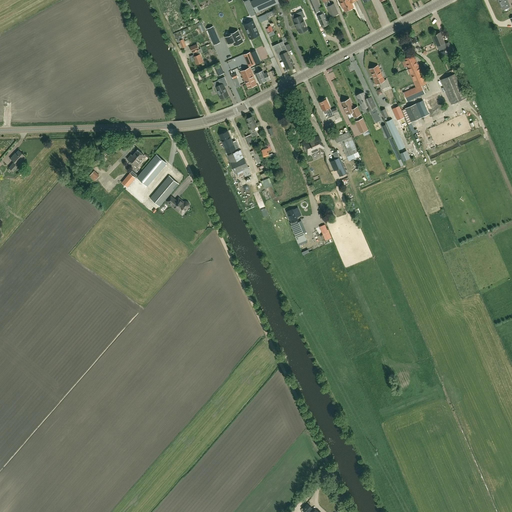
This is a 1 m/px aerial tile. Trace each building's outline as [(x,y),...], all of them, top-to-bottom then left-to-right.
[(249,0),(246,0),(245,1),(251,15),(256,13),(249,0)] [(254,0),(251,1),(257,13),(279,3),(277,0),(254,0)] [(317,0),(310,0),(322,27),(329,24),(324,13),(321,14),(320,13),(319,14),(318,11),(319,11),(318,7),(320,6),(317,0)] [(322,0),(326,7),(327,7),(331,16),(338,13),(334,3),(331,5),(329,1),(329,0),(322,0)] [(353,7),(351,2),(355,0),(340,0),(341,2),(340,3),(342,7),(343,7),(345,11),(349,9),(349,10),(353,8),(352,7),(353,7)] [(501,0),(503,4),(501,5),(503,10),(509,7),(506,0),(501,0)] [(299,16),(293,19),(299,33),(307,30),(302,18),(305,17),(302,11),(297,13),(299,16)] [(262,23),(271,20),(269,14),(260,17),(262,23)] [(253,21),(244,25),(250,39),(259,34),(253,21)] [(230,35),(225,37),(228,44),(233,42),(235,45),(243,42),(238,31),(230,34),(230,35)] [(446,48),(444,43),(445,43),(440,32),(433,35),(437,46),(439,51),(446,48)] [(279,43),(273,46),(276,53),(277,56),(280,55),(282,59),(286,69),(294,65),(287,51),(285,46),(281,47),(279,43)] [(200,54),(200,52),(202,51),(200,49),(199,49),(197,44),(190,47),(191,47),(190,48),(191,50),(193,52),(195,51),(196,56),(194,56),(196,59),(195,60),(197,64),(203,61),(200,54)] [(248,52),(243,54),(249,66),(254,64),(248,52)] [(413,55),(405,59),(409,69),(408,69),(416,87),(403,93),(407,101),(425,94),(421,85),(427,83),(418,64),(418,65),(413,55)] [(378,66),(370,69),(377,84),(379,83),(382,89),(389,86),(386,79),(384,80),(378,66)] [(250,68),(241,72),(245,82),(246,82),(248,88),(256,85),(253,77),(254,76),(250,69),(250,68)] [(264,74),(263,70),(255,73),(260,83),(270,79),(268,72),(264,74)] [(441,80),(452,104),(467,97),(456,73),(441,80)] [(221,85),(216,87),(221,98),(228,95),(224,87),(228,85),(224,77),(218,80),(221,85)] [(241,86),(237,78),(233,80),(236,88),(241,86)] [(411,122),(422,117),(444,108),(443,105),(446,104),(441,92),(423,100),(424,102),(417,105),(416,103),(405,108),(411,122)] [(362,110),(366,108),(370,106),(371,108),(375,106),(372,99),(369,100),(368,99),(367,99),(364,93),(357,96),(361,105),(360,106),(362,110)] [(326,99),(319,102),(325,114),(329,113),(328,111),(331,110),(333,114),(338,111),(336,107),(331,110),(330,108),(326,99)] [(361,113),(357,106),(353,108),(349,99),(342,102),(345,109),(345,110),(347,113),(352,111),(354,116),(361,113)] [(246,119),(251,129),(250,130),(253,136),(258,134),(256,131),(255,132),(254,128),(257,126),(253,116),(246,119)] [(392,118),(386,121),(399,150),(405,147),(392,118)] [(228,130),(219,134),(227,152),(239,147),(236,140),(233,142),(228,130)] [(351,137),(349,132),(335,138),(337,142),(338,145),(342,144),(341,144),(347,156),(349,161),(360,156),(358,151),(357,152),(356,148),(352,140),(351,137)] [(255,145),(251,134),(245,137),(249,147),(251,147),(253,150),(251,152),(252,155),(253,154),(257,164),(263,161),(255,145)] [(302,142),(304,146),(303,147),(303,148),(304,151),(305,151),(306,151),(308,155),(318,150),(320,154),(324,153),(323,149),(325,148),(324,146),(323,146),(319,136),(312,139),(313,139),(310,141),(309,139),(302,142)] [(271,147),(261,150),(264,157),(269,155),(268,152),(272,150),(271,147)] [(140,159),(142,157),(144,155),(138,149),(132,156),(131,154),(127,159),(136,167),(139,164),(140,164),(143,161),(142,160),(141,160),(140,159)] [(25,156),(18,150),(14,155),(10,159),(14,162),(9,168),(13,171),(18,166),(17,164),(25,156)] [(409,150),(403,152),(405,159),(412,157),(409,150)] [(235,151),(227,155),(235,173),(237,172),(248,167),(244,156),(242,157),(238,158),(235,151)] [(147,186),(167,163),(157,155),(137,177),(147,186)] [(335,170),(344,167),(340,157),(331,161),(335,170)] [(89,176),(95,181),(100,176),(94,171),(89,176)] [(127,186),(135,177),(130,173),(122,183),(125,185),(127,186)] [(169,176),(150,198),(160,206),(179,184),(169,176)] [(176,201),(171,196),(167,201),(172,205),(172,206),(178,211),(179,209),(184,212),(189,206),(188,206),(189,205),(189,204),(188,203),(187,202),(186,202),(185,202),(184,202),(184,203),(182,202),(182,201),(179,198),(176,201)] [(290,223),(291,225),(298,240),(306,237),(299,222),(297,223),(296,220),(298,220),(294,209),(287,211),(292,222),(290,223)] [(301,243),(304,251),(310,249),(307,241),(301,243)]
